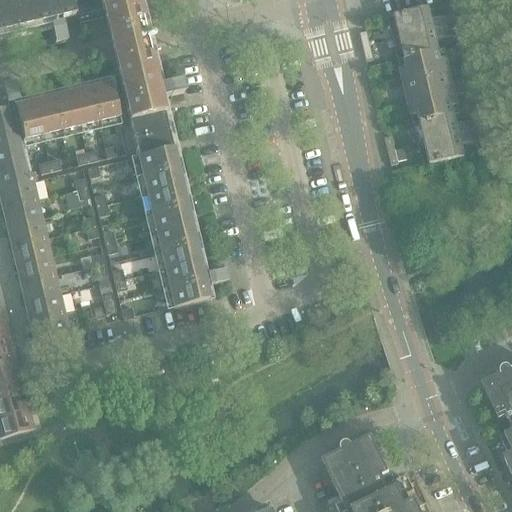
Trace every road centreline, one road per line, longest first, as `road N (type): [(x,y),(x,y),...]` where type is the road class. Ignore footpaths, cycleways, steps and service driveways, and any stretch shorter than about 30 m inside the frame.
road 1 (residential): [(33,375),(223,329),(267,310),(199,26)]
road 2 (tertiary): [(424,399),(383,275),(318,0)]
road 3 (residential): [(228,511),(310,447),(424,399)]
road 4 (residential): [(0,76),(199,26)]
road 5 (residential): [(33,375),(0,247)]
road 6 (tertiary): [(474,511),(424,399)]
road 7 (residential): [(199,26),(318,0)]
